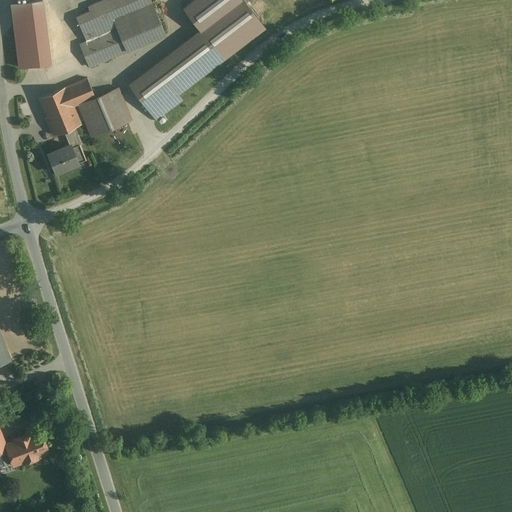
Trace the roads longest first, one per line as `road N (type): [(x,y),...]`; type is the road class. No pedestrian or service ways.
road 1 (unclassified): [(27,222),(93,197),(281,36),(374,0)]
road 2 (unclassified): [(27,222),(116,511)]
road 3 (unclassified): [(0,93),(27,222)]
